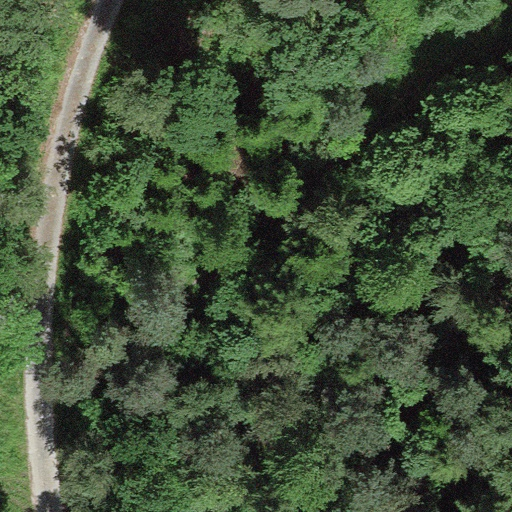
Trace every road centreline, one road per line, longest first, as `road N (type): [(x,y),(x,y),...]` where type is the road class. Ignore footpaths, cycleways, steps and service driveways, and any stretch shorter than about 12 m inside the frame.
road 1 (track): [(511,30),(0,462)]
road 2 (track): [(108,0),(72,105),(38,289),(41,425),(60,511)]
